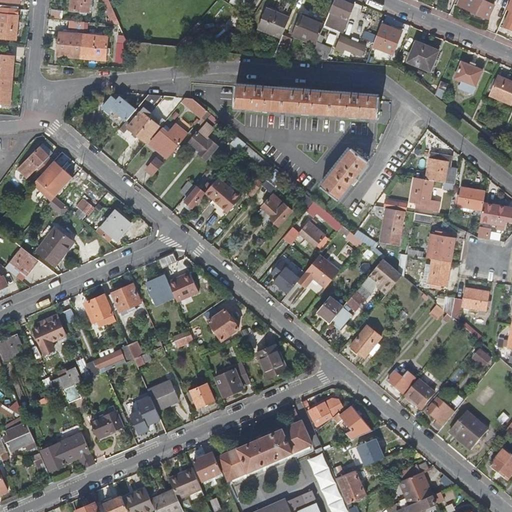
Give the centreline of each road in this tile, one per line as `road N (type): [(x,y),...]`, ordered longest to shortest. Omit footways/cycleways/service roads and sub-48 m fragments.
road 1 (residential): [(511,183),(382,80),(181,72),(88,85),(64,97),(44,122)]
road 2 (residential): [(16,511),(340,370)]
road 3 (residential): [(506,511),(340,370)]
road 4 (residential): [(340,370),(183,238)]
road 5 (residential): [(183,238),(0,320)]
road 6 (residential): [(183,238),(44,122)]
road 7 (residential): [(511,55),(381,0)]
road 8 (residential): [(44,122),(34,84),(41,0)]
